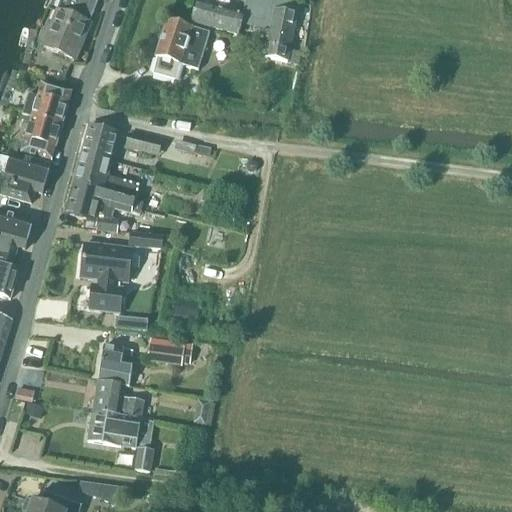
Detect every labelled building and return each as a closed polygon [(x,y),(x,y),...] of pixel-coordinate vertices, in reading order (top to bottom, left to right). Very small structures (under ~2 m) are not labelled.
[(68,0),(63,13),(63,14),(56,11),(41,48),(75,62),(90,27),(89,26),(99,0),(98,0),(68,0)] [(197,5),(191,25),(238,38),(241,28),(268,33),(276,1),(269,0),(245,0),(242,17),(197,5)] [(277,0),(267,46),(272,48),(290,52),(299,5),(277,0)] [(209,36),(167,23),(156,61),(157,61),(153,77),(175,83),(179,67),(198,73),(209,36)] [(266,47),(264,61),(287,67),(287,65),(298,68),(300,55),(290,53),(290,52),(266,47)] [(73,90),(54,84),(48,103),(27,97),(21,118),(30,121),(31,120),(62,128),(73,90)] [(62,128),(31,120),(30,121),(24,142),(34,145),(30,158),(51,164),(55,151),(56,148),(62,128)] [(118,137),(89,129),(81,155),(111,163),(118,137)] [(153,143),(129,137),(125,150),(150,157),(153,143)] [(111,163),(81,155),(73,185),(126,199),(130,186),(106,179),(111,163)] [(50,170),(11,159),(0,195),(0,197),(31,206),(34,195),(42,197),(50,170)] [(126,199),(73,185),(65,215),(94,223),(99,205),(123,212),(126,199)] [(32,225),(0,216),(0,254),(15,259),(17,250),(25,252),(32,225)] [(96,231),(116,234),(117,231),(118,224),(98,221),(96,231)] [(150,239),(131,238),(130,248),(161,252),(163,240),(150,239)] [(81,280),(97,282),(120,284),(128,285),(132,253),(85,247),(84,255),(81,258),(79,268),(82,271),(81,280)] [(15,259),(0,254),(0,298),(10,302),(17,274),(11,272),(15,259)] [(119,292),(120,284),(97,282),(96,289),(93,288),(92,294),(89,296),(88,303),(90,307),(90,312),(120,316),(122,292),(119,292)] [(200,306),(174,301),(169,324),(195,329),(200,306)] [(148,323),(116,320),(115,331),(146,335),(148,323)] [(0,342),(5,344),(12,325),(0,321),(0,342)] [(200,350),(151,342),(148,364),(180,369),(181,361),(196,364),(200,350)] [(104,349),(98,383),(129,389),(133,354),(104,349)] [(129,389),(98,383),(92,414),(141,422),(144,404),(125,401),(127,390),(129,390),(129,389)] [(34,394),(18,391),(16,399),(33,403),(34,394)] [(210,406),(197,404),(192,428),(205,430),(205,429),(210,430),(214,408),(209,407),(210,406)] [(141,422),(92,414),(87,444),(136,453),(141,422)] [(135,473),(151,475),(154,453),(139,450),(135,473)] [(128,504),(132,493),(106,489),(100,504),(114,509),(117,500),(128,504)] [(39,508),(33,506),(30,511),(79,511),(82,505),(45,491),(39,508)]
